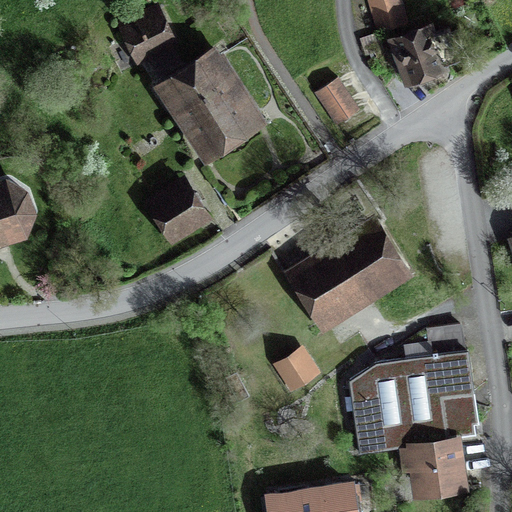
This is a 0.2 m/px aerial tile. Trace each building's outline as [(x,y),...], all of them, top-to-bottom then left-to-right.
[(409,20),(402,0),(367,0),(376,30),(409,20)] [(159,1),(116,21),(137,63),(179,43),(159,1)] [(387,33),(404,82),(451,66),(449,61),(460,57),(449,23),(437,27),(433,17),(387,33)] [(375,31),(360,36),(366,55),(381,49),(375,31)] [(153,81),(205,160),(269,119),(222,47),(221,48),(215,40),(153,81)] [(360,107),(339,74),(314,91),(335,123),(360,107)] [(172,242),(213,215),(185,171),(143,197),(172,242)] [(0,240),(28,231),(36,209),(28,185),(7,172),(0,174),(0,240)] [(374,210),(283,267),(323,330),(414,273),(374,210)] [(462,321),(425,326),(427,339),(402,342),(405,354),(375,358),(347,377),(359,452),(398,446),(402,471),(409,471),(413,496),(469,489),(468,475),(481,475),(476,421),(480,421),(468,347),(466,346),(462,321)] [(291,390),(321,370),(303,342),(273,362),(291,390)] [(237,403),(248,397),(235,373),(223,379),(237,403)] [(266,511),(359,511),(354,474),(263,488),(266,511)]
